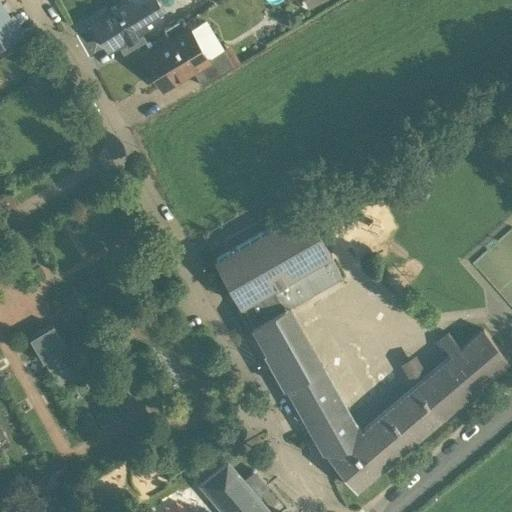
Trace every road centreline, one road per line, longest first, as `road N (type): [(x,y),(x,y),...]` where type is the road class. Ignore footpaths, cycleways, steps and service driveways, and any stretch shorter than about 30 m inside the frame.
road 1 (residential): [(41,0),(329,511)]
road 2 (unclassified): [(392,511),(511,413)]
